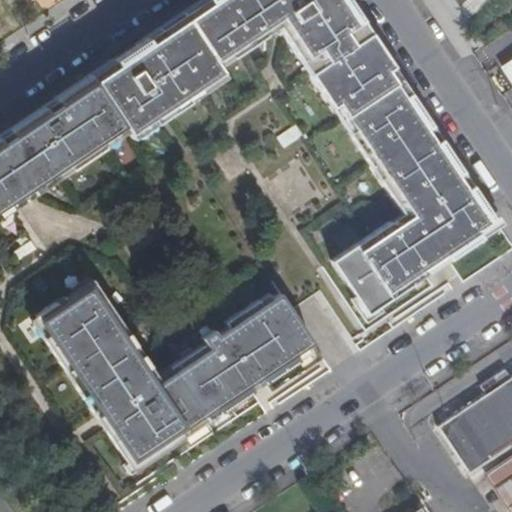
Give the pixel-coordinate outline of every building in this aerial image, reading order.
[(384,68),(389,64),(386,59),(367,30),(361,34),(353,21),(359,17),(347,0),(205,0),(206,1),(188,14),(147,42),(143,36),(135,42),(110,59),(114,64),(91,80),(121,124),(126,132),(148,117),(153,122),(186,100),(182,94),(218,69),(215,64),(230,53),(261,33),(256,25),(261,21),(274,24),(297,58),(303,54),(311,66),(305,70),(329,105),(335,101),(352,127),(346,131),(369,165),(375,161),(383,173),(378,178),(401,211),(399,225),(392,229),(387,221),(330,260),(365,313),(410,282),(407,277),(420,267),(442,253),(445,258),(479,236),(474,228),(491,217),(469,183),(464,187),(455,174),(460,170),(438,136),(432,140),(424,127),(430,124),(408,91),(402,94),(384,68)] [(206,1),(205,0),(197,0),(143,36),(147,42),(188,14),(206,1)] [(361,34),(367,30),(359,17),(353,21),(361,34)] [(256,25),(261,33),(274,24),(261,21),(256,25)] [(303,54),(297,58),(305,70),(311,66),(303,54)] [(114,64),(110,59),(87,74),(91,80),(114,64)] [(402,94),(408,91),(404,86),(389,64),(384,68),(402,94)] [(511,64),(500,72),(511,87),(511,86),(511,64)] [(182,94),(186,100),(223,75),(218,69),(182,94)] [(0,205),(4,202),(9,209),(32,194),(27,187),(63,163),(66,168),(67,170),(101,148),(96,141),(121,124),(91,80),(87,74),(51,99),(26,116),(5,130),(9,135),(0,141),(0,205)] [(335,101),(329,105),(346,131),(352,127),(335,101)] [(148,117),(126,132),(130,138),(153,122),(148,117)] [(96,141),(101,148),(126,132),(121,124),(96,141)] [(432,140),(438,136),(432,127),(430,124),(424,127),(432,140)] [(0,141),(9,135),(5,130),(0,133),(0,141)] [(375,161),(369,165),(378,178),(383,173),(375,161)] [(27,187),(32,194),(67,170),(66,168),(63,163),(27,187)] [(464,187),(469,183),(460,170),(455,174),(464,187)] [(0,205),(0,214),(9,209),(4,202),(0,205)] [(401,211),(387,221),(392,229),(399,225),(401,211)] [(491,217),(496,224),(500,221),(496,216),(495,214),(491,217)] [(474,228),(479,236),(496,224),(491,217),(474,228)] [(407,277),(410,282),(445,258),(442,253),(420,267),(407,277)] [(96,300),(101,296),(90,279),(54,303),(58,308),(86,290),(87,289),(88,289),(89,289),(90,291),(92,294),(96,300)] [(310,342),(277,294),(260,305),(256,299),(223,320),(223,322),(226,328),(215,335),(211,329),(199,337),(203,343),(168,368),(173,376),(167,379),(155,376),(133,343),(127,347),(118,334),(124,330),(101,296),(96,300),(92,294),(90,291),(89,289),(88,289),(87,289),(86,290),(58,308),(54,303),(34,317),(45,334),(40,338),(64,372),(68,369),(76,380),(72,384),(125,463),(141,452),(147,460),(180,438),(176,432),(213,407),(217,412),(250,390),(246,385),(258,376),(262,383),(296,360),(293,354),(310,342)] [(45,334),(34,317),(29,321),(40,338),(45,334)] [(127,347),(133,343),(124,330),(118,334),(127,347)] [(168,368),(155,376),(167,379),(173,376),(168,368)] [(505,368),(480,384),(485,392),(436,426),(467,471),(511,441),(511,375),(510,376),(505,368)] [(68,369),(64,372),(72,384),(76,380),(68,369)] [(246,385),(250,390),(262,383),(258,376),(246,385)] [(176,432),(180,438),(217,412),(213,407),(176,432)] [(141,452),(125,463),(120,466),(126,475),(147,460),(141,452)] [(511,511),(511,452),(480,473),(506,511),(511,511)]
